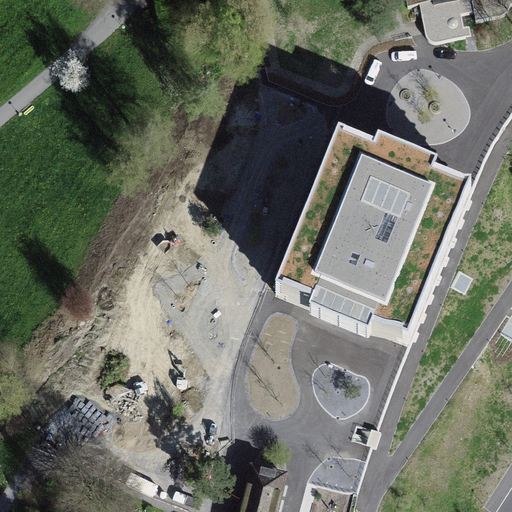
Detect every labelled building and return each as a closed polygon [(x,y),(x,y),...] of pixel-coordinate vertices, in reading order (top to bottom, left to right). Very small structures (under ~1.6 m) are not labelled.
[(406,0),(410,14),(420,12),(440,108),(469,100),(467,87),(475,85),(473,75),(480,72),(476,53),(469,53),(458,0),(406,0)] [(511,0),(472,0),(477,23),(511,14),(511,0)] [(245,101),(98,398),(106,402),(90,435),(157,469),(172,433),(184,438),(328,147),(245,101)] [(376,157),(338,141),(275,297),(313,312),(310,319),(368,343),(371,335),(409,351),(472,195),(433,180),(436,172),(379,149),(376,157)] [(237,511),(279,511),(289,473),(250,464),(237,511)]
